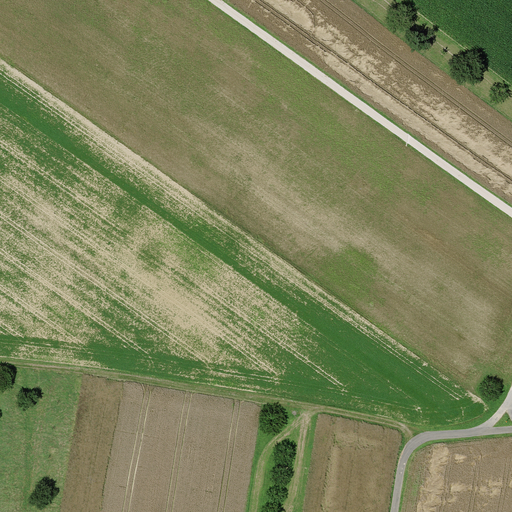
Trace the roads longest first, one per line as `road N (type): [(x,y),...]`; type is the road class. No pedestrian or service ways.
road 1 (track): [(428,435),(362,415),(0,360)]
road 2 (track): [(511,211),(215,0)]
road 3 (track): [(394,511),(410,447),(428,435),(477,432),(509,401)]
